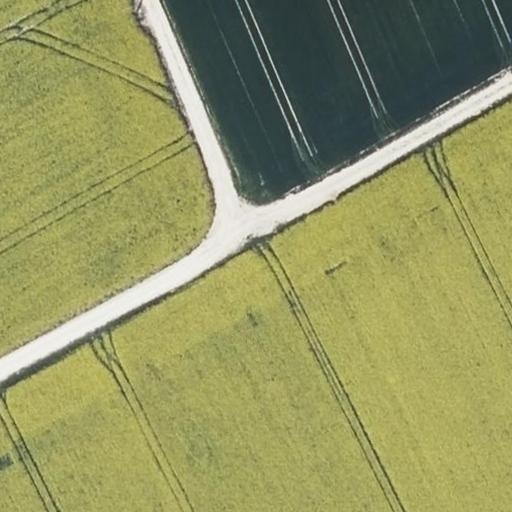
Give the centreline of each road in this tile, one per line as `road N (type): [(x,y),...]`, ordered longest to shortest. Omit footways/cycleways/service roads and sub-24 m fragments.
road 1 (track): [(511,79),(0,372)]
road 2 (track): [(236,236),(138,0)]
